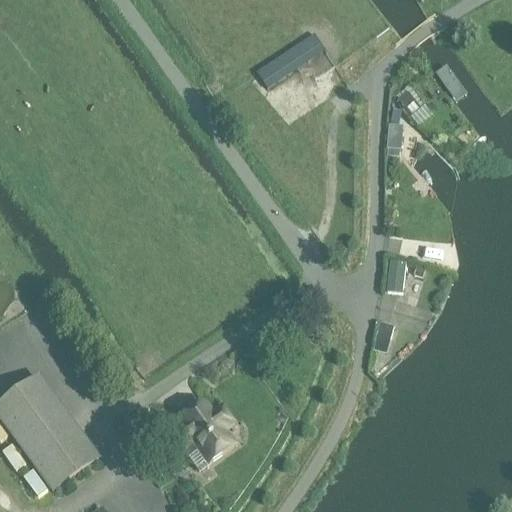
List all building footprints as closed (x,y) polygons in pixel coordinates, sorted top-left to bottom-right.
[(324,52),(314,36),(256,74),(267,90),(324,52)] [(445,72),(436,80),(451,99),(460,92),(445,72)] [(395,83),(391,97),(397,98),(401,85),(395,83)] [(408,95),(398,103),(411,119),(421,111),(408,95)] [(389,128),(387,152),(399,153),(401,153),(403,129),(389,128)] [(390,263),(386,294),(402,296),(406,265),(390,263)] [(416,268),(413,277),(423,280),(426,271),(416,268)] [(379,324),(376,334),(391,338),(393,328),(379,324)] [(0,409),(0,420),(53,494),(99,461),(40,380),(0,409)] [(184,429),(173,437),(199,473),(235,447),(223,431),(233,424),(223,410),(213,417),(205,406),(180,423),(184,429)]
